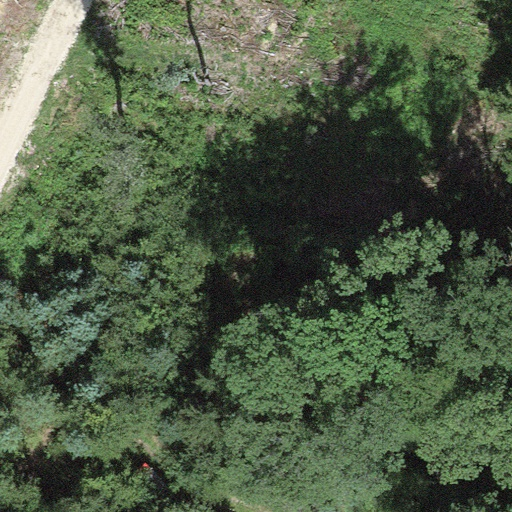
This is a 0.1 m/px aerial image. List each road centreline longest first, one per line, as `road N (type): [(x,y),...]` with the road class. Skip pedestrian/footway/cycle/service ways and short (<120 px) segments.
road 1 (track): [(0,328),(179,477),(274,511)]
road 2 (track): [(0,154),(77,0)]
